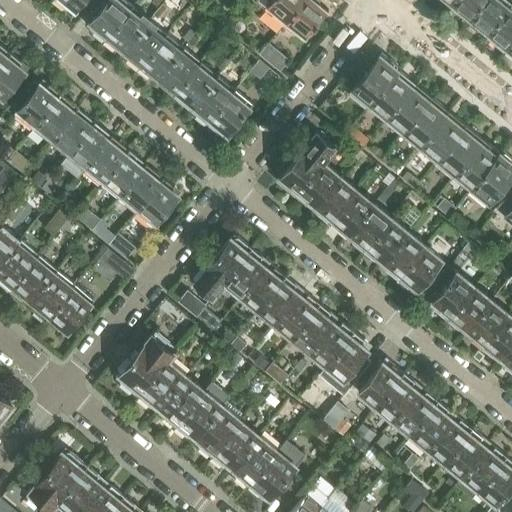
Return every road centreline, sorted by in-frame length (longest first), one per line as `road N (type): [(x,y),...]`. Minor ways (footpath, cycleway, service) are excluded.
road 1 (residential): [(511,416),(228,186)]
road 2 (residential): [(228,186),(2,0)]
road 3 (residential): [(64,392),(228,186)]
road 4 (residential): [(228,186),(379,2)]
road 5 (residential): [(64,392),(210,511)]
road 6 (residential): [(511,107),(379,2)]
